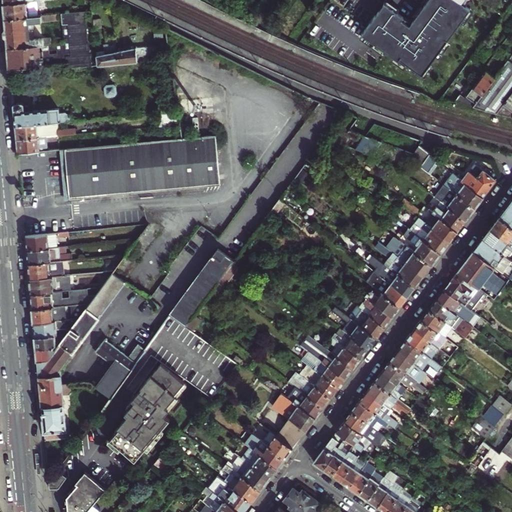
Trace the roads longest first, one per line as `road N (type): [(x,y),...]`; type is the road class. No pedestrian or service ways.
road 1 (residential): [(295,465),(511,176)]
road 2 (secondary): [(23,470),(26,406),(0,114)]
road 3 (unclassified): [(511,161),(335,104),(261,71)]
